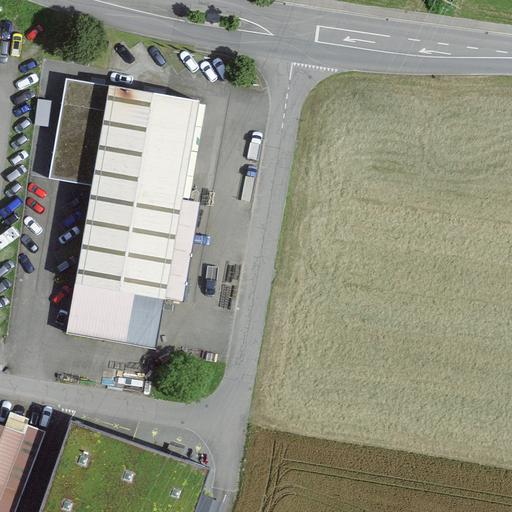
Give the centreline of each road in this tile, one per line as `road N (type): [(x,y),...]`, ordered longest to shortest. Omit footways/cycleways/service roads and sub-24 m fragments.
road 1 (secondary): [(158,0),(511,53)]
road 2 (unknown): [(0,175),(27,47)]
